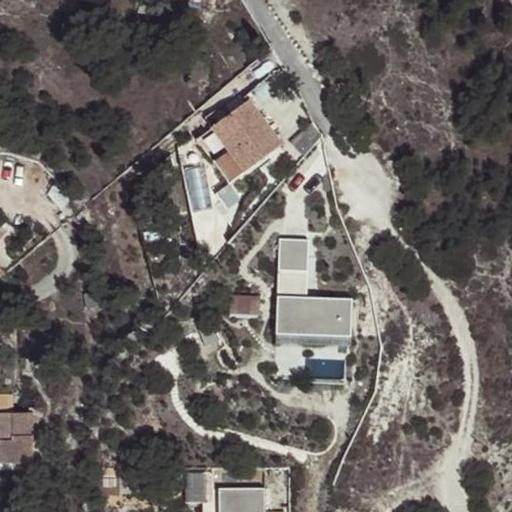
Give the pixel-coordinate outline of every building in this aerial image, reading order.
[(287,151),(250,109),(223,133),(241,153),(226,166),(245,188),(287,151)] [(241,153),(223,133),(208,146),(226,166),(241,153)] [(308,242),(278,240),(274,336),(351,339),(353,301),(306,299),(308,242)] [(0,416),(14,416),(13,398),(0,397),(0,416)] [(34,417),(14,416),(0,416),(0,466),(34,467),(34,417)] [(210,500),(210,511),(228,511),(228,497),(216,497),(215,480),(203,481),(204,500),(210,500)] [(275,511),(275,487),(228,488),(228,511),(275,511)] [(175,494),(162,511),(191,511),(194,508),(175,494)]
